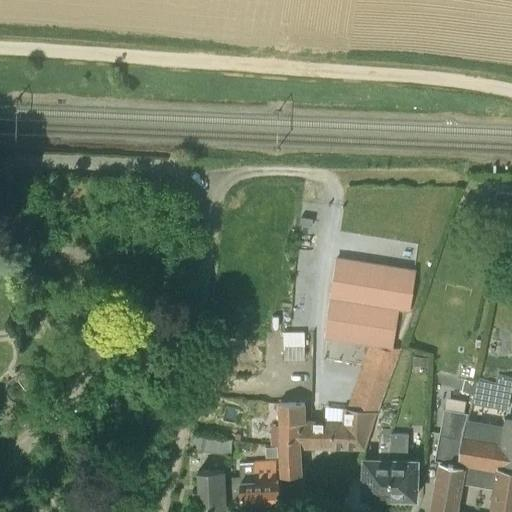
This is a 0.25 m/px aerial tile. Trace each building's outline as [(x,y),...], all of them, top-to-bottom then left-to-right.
[(496,198),(511,201),(511,196),(511,185),(499,182),(496,198)] [(372,344),(348,409),(376,411),(400,348),(392,346),(397,312),(409,314),(414,271),(335,259),(324,335),(372,344)] [(307,356),(307,329),(285,330),(286,357),(307,356)] [(280,406),(280,474),(284,474),(284,478),(296,477),(296,473),(300,473),(301,445),(313,446),(313,422),(303,422),(303,406),(280,406)] [(343,422),(313,422),(313,446),(363,447),(376,411),(348,409),(348,410),(343,410),(343,422)] [(435,459),(439,459),(430,511),(454,511),(463,466),(457,465),(458,460),(462,436),(465,421),(467,413),(444,409),(435,459)] [(498,472),(511,474),(511,420),(506,419),(505,428),(465,421),(462,436),(503,443),(499,467),(498,472)] [(191,433),(189,448),(231,455),(232,439),(191,433)] [(364,458),(362,495),(372,495),(372,500),(389,501),(391,436),(380,435),(379,459),(364,458)] [(405,501),(406,496),(415,496),(416,460),(402,459),(402,436),(391,436),(389,501),(405,501)] [(458,460),(481,464),(499,467),(503,443),(462,436),(458,460)] [(254,460),(254,482),(241,482),(242,505),(279,503),(278,481),(276,481),(276,468),(276,459),(254,460)] [(225,470),(197,471),(198,490),(193,490),(194,507),(213,507),(213,504),(225,503),(225,506),(226,506),(225,470)] [(511,511),(511,474),(498,472),(490,511),(511,511)]
